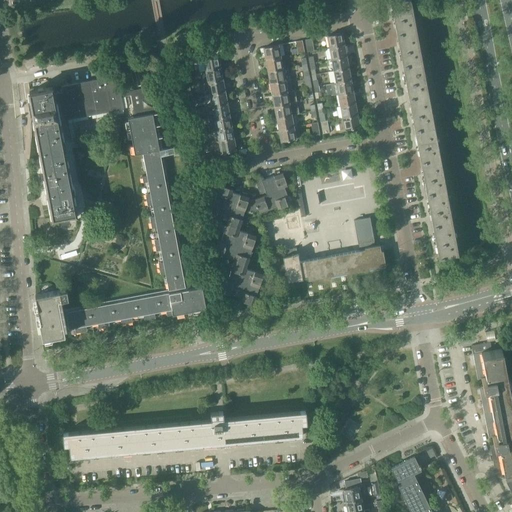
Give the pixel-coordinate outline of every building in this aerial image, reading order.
[(396,30),(415,26),(410,0),(392,0),(390,0),(396,30)] [(421,56),(415,26),(396,30),(401,60),(421,56)] [(329,47),(344,44),(342,32),(336,34),(335,33),(334,34),(327,35),(329,47)] [(314,50),(312,38),(305,40),(307,52),(314,50)] [(302,40),(296,41),(298,53),(304,52),(302,40)] [(266,59),(281,57),(278,44),(272,46),(272,45),(270,46),(263,47),(266,59)] [(332,59),(346,56),(344,44),(329,47),(332,59)] [(199,59),(203,58),(205,70),(220,67),(218,55),(212,57),(210,50),(197,52),(199,59)] [(334,71),(349,68),(346,56),(332,59),(334,71)] [(427,92),(426,86),(421,56),(401,60),(408,95),(427,92)] [(283,68),(281,57),(266,59),(268,71),(283,68)] [(222,79),(220,67),(205,70),(208,81),(222,79)] [(287,67),(283,68),(268,71),(270,83),(285,80),(290,79),(287,67)] [(336,82),(351,79),(349,68),(334,71),(336,82)] [(138,71),(141,88),(150,86),(147,69),(138,71)] [(133,84),(130,72),(124,73),(126,85),(133,84)] [(123,108),(121,97),(121,92),(117,75),(61,85),(52,87),(57,115),(66,113),(67,118),(123,108)] [(311,87),(309,75),(304,77),(305,83),(301,84),(302,89),(306,88),(311,87)] [(225,90),(222,79),(208,81),(203,82),(205,94),(210,93),(225,90)] [(292,91),(290,79),(285,80),(270,83),(272,95),(287,92),(292,91)] [(338,94),(353,91),(351,79),(336,82),(331,83),(333,95),(338,94)] [(155,113),(150,86),(141,88),(121,92),(121,97),(131,95),(134,112),(134,116),(134,117),(152,114),(152,113),(155,113)] [(57,115),(52,87),(34,90),(33,88),(29,89),(30,91),(29,91),(30,99),(27,99),(30,113),(33,113),(52,217),(59,216),(60,221),(69,220),(68,214),(75,213),(71,192),(74,191),(72,184),(69,184),(62,142),(57,115)] [(227,102),(225,90),(210,93),(212,105),(227,102)] [(353,91),(338,94),(340,106),(355,103),(353,91)] [(289,104),(287,92),(272,95),(275,107),(289,104)] [(435,133),(430,106),(427,92),(408,95),(416,136),(435,133)] [(214,117),(229,114),(227,102),(212,105),(214,117)] [(343,117),(357,114),(355,103),(340,106),(343,117)] [(277,118),(292,115),(289,104),(275,107),(277,118)] [(134,116),(127,117),(128,121),(130,131),(131,138),(134,154),(142,152),(159,149),(153,114),(152,114),(134,117),(134,116)] [(216,129),(231,126),(229,114),(214,117),(209,118),(211,130),(216,129)] [(360,126),(357,114),(343,117),(338,118),(340,130),(345,129),(351,128),(353,128),(360,126)] [(279,130),(294,127),(292,115),(277,118),(279,130)] [(328,120),(325,121),(320,122),(323,134),(330,132),(328,120)] [(320,134),(318,122),(311,123),(313,135),(320,134)] [(219,140),(233,137),(231,126),(216,129),(219,140)] [(296,138),(294,127),(279,130),(281,141),(288,140),(289,140),(296,138)] [(435,133),(416,136),(421,163),(440,160),(435,133)] [(236,150),(233,137),(219,140),(221,152),(227,151),(229,151),(236,150)] [(175,152),(174,146),(165,147),(165,148),(159,149),(142,152),(147,174),(142,175),(143,181),(148,180),(150,192),(145,193),(146,198),(147,204),(152,203),(154,215),(149,216),(150,221),(151,227),(156,226),(158,238),(154,239),(156,250),(161,249),(163,260),(158,261),(159,267),(160,273),(165,272),(168,289),(185,286),(160,152),(165,151),(166,154),(175,152)] [(214,159),(212,154),(212,153),(197,156),(199,162),(214,159)] [(445,187),(440,160),(421,163),(426,190),(445,187)] [(282,172),(264,178),(262,179),(262,178),(255,181),(260,194),(266,192),(267,195),(251,200),(248,199),(249,197),(231,191),(232,188),(219,184),(214,202),(211,201),(207,213),(225,219),(226,219),(228,219),(221,240),(218,239),(214,252),(233,258),(233,257),(235,258),(228,279),(225,278),(221,290),(240,296),(240,295),(242,296),(241,300),(253,304),(263,273),(246,268),(249,257),(251,248),(252,248),(256,235),(247,232),(247,233),(238,230),(242,218),(241,218),(244,209),(252,211),(258,209),(259,211),(268,208),(268,207),(276,204),(278,208),(291,203),(287,194),(283,186),(287,184),(282,172)] [(451,220),(450,214),(445,187),(426,190),(432,224),(451,220)] [(117,211),(108,212),(109,221),(118,220),(117,211)] [(379,244),(374,245),(373,240),(369,217),(353,220),(358,243),(359,250),(299,261),(297,253),(296,247),(283,250),(285,256),(282,256),(287,281),(302,278),(302,276),(307,275),(308,279),(385,265),(382,250),(380,250),(379,244)] [(458,253),(454,234),(451,220),(432,224),(438,257),(458,253)] [(169,292),(173,313),(182,311),(206,307),(202,286),(189,288),(189,285),(185,286),(168,289),(169,292)] [(66,289),(36,294),(35,295),(41,324),(44,339),(64,335),(58,300),(68,298),(66,289)] [(167,314),(173,313),(169,292),(65,311),(68,328),(75,327),(76,332),(87,329),(86,325),(97,322),(98,327),(110,325),(109,320),(120,318),(121,323),(127,322),(132,321),(131,316),(143,314),(144,319),(155,317),(154,312),(166,310),(167,314)] [(472,353),(491,350),(490,341),(471,345),(472,353)] [(491,350),(472,353),(477,378),(481,378),(482,386),(479,386),(488,436),(492,436),(493,444),(490,444),(495,470),(498,470),(506,468),(509,474),(504,476),(505,478),(506,478),(507,481),(508,483),(509,485),(509,486),(510,487),(511,490),(511,491),(511,406),(501,348),(491,350)] [(69,455),(220,441),(302,433),(301,423),(306,422),(305,409),(223,417),(223,411),(219,411),(211,412),(211,418),(63,432),(64,444),(69,444),(69,455)] [(431,460),(427,451),(416,456),(420,465),(431,460)] [(432,511),(413,473),(420,469),(419,467),(420,466),(419,464),(418,464),(414,455),(391,466),(397,480),(399,479),(401,484),(398,486),(410,511),(432,511)] [(380,494),(378,482),(372,483),(374,495),(380,494)] [(345,501),(361,498),(359,486),(342,489),(345,501)] [(347,511),(351,511),(363,510),(361,498),(345,501),(347,511)]
